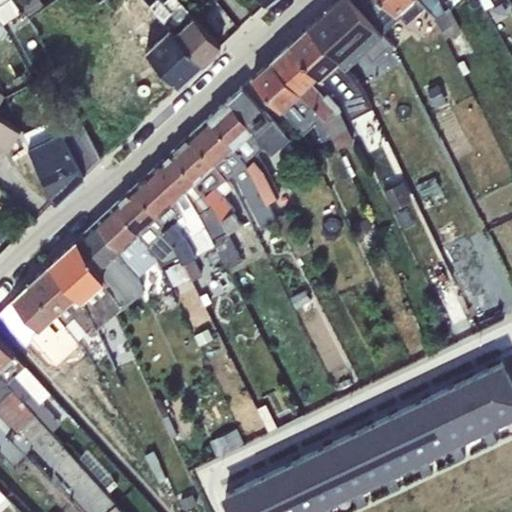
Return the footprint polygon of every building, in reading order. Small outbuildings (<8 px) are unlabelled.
[(15,0),(0,0),(0,23),(0,24),(3,22),(22,10),(15,0)] [(28,14),(44,3),(41,0),(23,0),(21,2),(28,14)] [(153,0),(150,3),(169,25),(202,61),(220,43),(180,0),(153,0)] [(383,30),(354,0),(333,0),(308,24),(345,66),(362,49),(372,60),(393,41),(383,30)] [(425,3),(422,0),(354,0),(383,30),(401,13),(407,19),(425,3)] [(422,0),(425,3),(436,14),(446,35),(461,27),(449,5),(445,8),(439,0),(422,0)] [(345,66),(308,24),(289,41),(290,41),(318,72),(340,96),(350,116),(371,106),(359,82),(345,66)] [(202,61),(169,25),(146,48),(178,83),(202,61)] [(318,72),(290,41),(271,58),(322,114),(331,134),(337,146),(353,138),(340,110),(342,109),(339,103),(327,91),(325,96),(310,80),(318,72)] [(322,114),(271,58),(242,84),(265,109),(275,101),(303,132),(315,121),(322,114)] [(439,83),(427,88),(434,106),(447,101),(439,83)] [(265,109),(242,84),(208,115),(244,156),(252,173),(267,201),(281,194),(259,150),(264,144),(272,153),(290,136),(265,109)] [(75,107),(54,117),(60,129),(84,172),(101,156),(75,107)] [(0,114),(0,142),(8,147),(20,128),(0,114)] [(331,134),(322,114),(315,121),(321,138),(331,134)] [(244,156),(208,115),(190,132),(215,163),(220,158),(237,180),(238,182),(252,173),(244,156)] [(28,144),(60,129),(54,117),(52,116),(22,131),(28,144)] [(60,129),(28,144),(55,200),(84,172),(60,129)] [(215,163),(190,132),(161,158),(177,174),(215,244),(227,267),(229,266),(231,271),(245,264),(229,230),(241,222),(233,211),(235,208),(223,194),(234,185),(215,163)] [(177,174),(161,158),(133,184),(169,222),(164,226),(176,242),(180,253),(193,279),(203,274),(193,254),(215,244),(177,174)] [(252,173),(238,182),(260,225),(275,217),(267,201),(252,173)] [(403,179),(384,188),(393,207),(412,198),(403,179)] [(169,222),(133,184),(114,202),(150,244),(156,257),(163,261),(180,253),(176,242),(164,226),(169,222)] [(150,244),(114,202),(96,219),(128,260),(136,276),(156,257),(150,244)] [(287,212),(275,217),(295,256),(312,248),(307,236),(300,240),(287,212)] [(367,215),(353,222),(358,232),(360,231),(367,245),(377,240),(370,227),(372,225),(367,215)] [(128,260),(96,219),(77,236),(123,305),(141,289),(136,276),(128,260)] [(123,305),(77,236),(50,261),(82,297),(94,322),(96,327),(123,305)] [(82,297),(50,261),(28,281),(79,336),(94,322),(82,297)] [(79,336),(28,281),(0,308),(0,314),(25,341),(31,336),(38,344),(48,336),(64,354),(81,339),(79,336)] [(306,288),(292,296),(297,305),(300,304),(304,312),(316,306),(306,288)] [(50,391),(0,335),(0,374),(51,430),(61,421),(41,400),(50,391)] [(511,400),(511,381),(502,359),(500,360),(501,361),(464,378),(464,377),(463,378),(480,414),(476,418),(481,429),(487,443),(488,442),(481,426),(489,422),(485,413),(511,400)] [(511,376),(503,359),(502,359),(511,381),(511,400),(485,413),(489,422),(481,426),(488,442),(497,438),(491,424),(511,414),(511,376)] [(125,511),(51,430),(0,374),(0,413),(16,432),(21,428),(96,511),(125,511)] [(480,414),(463,378),(462,378),(463,379),(432,394),(431,393),(430,393),(447,430),(443,433),(449,444),(455,458),(464,453),(458,440),(453,429),(476,418),(480,414)] [(447,430),(430,393),(430,394),(430,395),(399,409),(398,408),(398,409),(415,445),(411,449),(415,457),(424,453),(420,444),(443,433),(447,430)] [(159,394),(154,397),(172,436),(177,433),(159,394)] [(265,401),(257,405),(269,429),(277,425),(265,401)] [(415,445),(398,409),(397,409),(398,410),(366,425),(366,424),(365,424),(382,461),(378,464),(382,473),(391,468),(387,460),(411,449),(415,445)] [(453,429),(458,440),(481,429),(476,418),(453,429)] [(382,461),(365,424),(364,424),(365,425),(334,440),(333,439),(332,440),(350,476),(345,480),(350,488),(359,484),(355,475),(378,464),(382,461)] [(232,428),(214,437),(220,452),(239,443),(232,428)] [(415,457),(416,460),(422,473),(432,469),(425,455),(449,444),(443,433),(420,444),(424,453),(415,457)] [(350,476),(332,440),(332,441),(301,456),(301,455),(300,455),(317,492),(313,495),(317,504),(327,499),(323,491),(345,480),(350,476)] [(87,449),(79,456),(110,489),(118,482),(87,449)] [(154,449),(145,453),(161,480),(166,477),(154,449)] [(382,473),(383,475),(390,489),(399,484),(393,471),(416,460),(415,457),(411,449),(387,460),(391,468),(382,473)] [(317,492),(300,455),(299,455),(300,456),(269,471),(268,470),(267,471),(285,507),(280,510),(281,511),(292,511),(290,506),(313,495),(317,492)] [(350,488),(351,491),(357,504),(367,500),(360,486),(383,475),(382,473),(378,464),(355,475),(359,484),(350,488)] [(285,507),(267,471),(267,472),(225,492),(234,511),(277,511),(280,510),(285,507)] [(317,504),(318,506),(321,511),(332,511),(328,502),(351,491),(350,488),(345,480),(323,491),(327,499),(317,504)] [(234,511),(225,492),(223,493),(231,511),(234,511)] [(305,511),(318,506),(317,504),(313,495),(290,506),(292,511),(305,511)]
